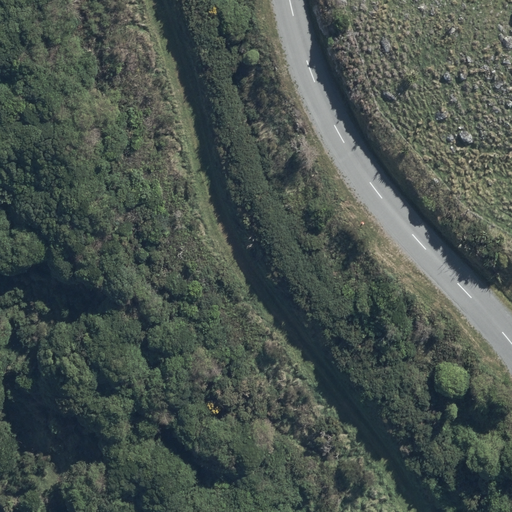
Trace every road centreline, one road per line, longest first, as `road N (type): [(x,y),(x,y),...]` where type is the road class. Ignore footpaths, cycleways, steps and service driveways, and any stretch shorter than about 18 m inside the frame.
road 1 (track): [(135,0),(210,236),(388,511)]
road 2 (tertiary): [(511,342),(371,193),(324,114),(292,37),(286,0)]
